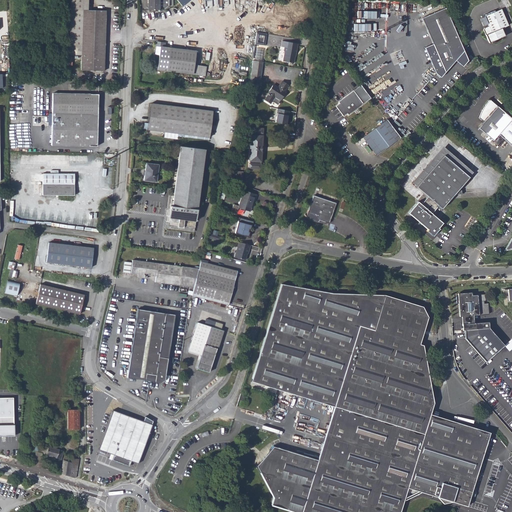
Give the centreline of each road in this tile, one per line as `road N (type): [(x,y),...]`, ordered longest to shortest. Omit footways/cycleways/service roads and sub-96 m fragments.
road 1 (residential): [(95,333),(123,169),(130,0)]
road 2 (residential): [(411,268),(407,242),(383,202),(390,173),(471,80),(511,62)]
road 3 (residential): [(281,239),(313,141),(306,133),(276,239)]
road 4 (unclassified): [(439,272),(448,367),(511,442)]
road 5 (residential): [(276,239),(226,381),(207,397)]
road 6 (residential): [(218,408),(240,378),(281,248)]
road 7 (residential): [(173,430),(96,378),(89,358),(95,333)]
